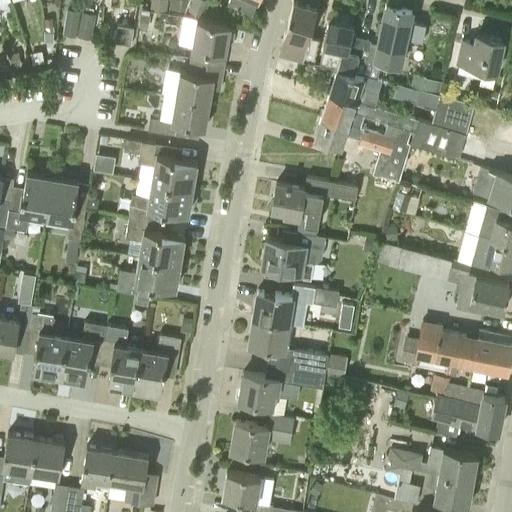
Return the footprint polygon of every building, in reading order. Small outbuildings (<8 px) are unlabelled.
[(167,0),(151,0),(150,9),(166,12),(167,0)] [(208,0),(192,0),(189,9),(204,15),(210,0),(208,0)] [(228,0),(228,2),(252,11),(256,0),(228,0)] [(309,34),(317,6),(296,0),(293,0),(284,33),(279,52),(303,59),(314,62),(314,63),(315,63),(320,38),(309,34)] [(378,77),(381,64),(382,58),(401,63),(406,38),(422,41),(426,23),(410,19),(412,7),(386,1),(380,31),(377,45),(370,44),(371,40),(351,35),(348,49),(342,48),(337,67),(378,77)] [(63,32),(77,35),(81,10),(67,8),(63,32)] [(78,34),(92,37),(96,12),(82,10),(78,34)] [(224,62),(231,22),(197,16),(191,56),(224,62)] [(327,65),(337,67),(342,48),(348,49),(351,35),(354,24),(329,19),(323,44),(324,44),(321,57),(329,59),(327,65)] [(121,26),(118,41),(131,44),(133,28),(121,26)] [(495,79),(504,39),(476,32),(474,41),(462,38),(457,61),(460,62),(458,71),(495,79)] [(224,62),(191,56),(188,70),(180,69),(176,94),(210,100),(212,86),(220,88),(224,62)] [(336,72),(329,90),(356,98),(377,104),(380,96),(376,95),(382,78),(378,77),(337,67),(337,69),(336,72)] [(436,107),(440,92),(421,87),(417,102),(436,107)] [(458,157),(458,156),(467,130),(432,120),(377,104),(356,98),(329,90),(322,113),(349,121),(410,141),(458,157)] [(474,102),(440,92),(436,107),(432,120),(467,130),(474,102)] [(205,126),(210,100),(176,94),(172,120),(150,116),(148,128),(175,133),(177,121),(205,126)] [(399,178),(410,141),(349,121),(322,113),(314,137),(341,145),(345,132),(360,137),(358,142),(380,148),(373,171),(399,178)] [(126,136),(124,148),(140,150),(138,160),(155,163),(152,179),(197,187),(197,186),(193,185),(197,160),(174,156),(175,155),(154,151),(156,141),(126,136)] [(511,202),(511,173),(481,163),(473,189),(496,196),(496,197),(511,202)] [(9,207),(6,224),(18,226),(27,228),(30,212),(46,215),(53,175),(49,174),(50,172),(48,171),(48,174),(27,171),(23,192),(22,192),(19,209),(9,207)] [(0,223),(6,224),(9,207),(10,199),(0,196),(0,188),(2,174),(0,174),(0,223)] [(307,174),(304,185),(290,183),(290,182),(286,181),(286,182),(276,180),(272,206),(286,209),(285,213),(299,216),(297,229),(298,229),(317,232),(318,223),(324,191),(356,197),(358,183),(307,174)] [(53,175),(46,215),(73,219),(76,201),(75,201),(78,179),(53,175)] [(133,192),(129,213),(164,219),(166,208),(188,212),(192,187),(197,188),(197,187),(152,179),(149,195),(133,192)] [(486,202),(478,232),(511,241),(511,219),(503,216),(505,208),(486,202)] [(164,219),(129,213),(125,235),(142,238),(140,254),(180,261),(184,235),(162,231),(164,219)] [(80,238),(83,225),(70,223),(68,235),(80,238)] [(322,256),(322,254),(326,234),(326,233),(317,232),(298,229),(296,241),(266,236),(261,263),(304,270),(306,259),(316,260),(322,256)] [(491,258),(511,263),(511,241),(478,232),(472,260),(471,260),(471,261),(489,266),(491,258)] [(397,264),(402,244),(386,240),(386,241),(382,240),(380,250),(379,250),(377,259),(397,264)] [(453,256),(428,250),(402,244),(397,264),(447,277),(449,268),(460,271),(456,288),(460,289),(456,304),(484,310),(485,305),(503,308),(509,282),(469,273),(469,271),(468,271),(471,261),(471,260),(453,256)] [(153,282),(176,286),(180,261),(140,254),(137,269),(120,267),(116,288),(131,291),(132,281),(153,284),(153,282)] [(18,300),(21,301),(30,302),(34,274),(22,272),(18,300)] [(313,300),(337,305),(339,288),(316,284),(313,300)] [(253,315),(288,321),(293,293),(275,290),(275,291),(258,288),(253,315)] [(29,329),(30,324),(32,310),(33,303),(30,302),(21,301),(19,317),(0,313),(0,347),(13,349),(17,327),(29,329)] [(58,378),(59,378),(66,333),(51,330),(54,313),(32,310),(30,324),(39,326),(36,346),(38,347),(34,369),(59,373),(58,378)] [(253,315),(249,342),(266,344),(266,346),(283,349),(288,321),(253,315)] [(60,373),(85,378),(88,360),(100,362),(107,322),(85,319),(82,335),(66,333),(59,378),(60,378),(60,373)] [(417,361),(418,354),(447,359),(446,368),(459,371),(461,361),(472,363),(477,335),(441,328),(442,323),(422,319),(419,336),(405,334),(401,358),(417,361)] [(111,364),(108,382),(133,386),(132,391),(133,391),(141,346),(126,343),(128,326),(107,322),(100,362),(111,364)] [(179,349),(181,335),(160,331),(157,348),(141,346),(133,391),(134,391),(135,386),(160,390),(164,368),(165,368),(169,348),(179,349)] [(472,363),(508,370),(511,351),(511,341),(477,335),(472,363)] [(294,362),(326,368),(329,351),(296,346),(294,362)] [(323,385),(326,368),(294,362),(291,379),(323,385)] [(270,411),(284,413),(288,391),(278,389),(280,376),(244,369),(239,398),(251,400),(250,407),(270,411)] [(430,393),(435,394),(446,397),(450,376),(435,373),(430,393)] [(481,404),(446,397),(435,394),(430,414),(498,429),(505,395),(483,392),(481,404)] [(235,417),(231,447),(245,449),(245,450),(264,453),(266,436),(279,438),(281,425),(292,427),(294,415),(284,413),(270,411),(268,423),(235,417)] [(5,465),(4,473),(3,477),(29,481),(31,469),(36,435),(32,435),(33,431),(25,430),(24,433),(8,431),(2,464),(5,465)] [(59,473),(65,440),(36,435),(31,469),(59,473)] [(82,473),(111,478),(116,448),(87,443),(82,473)] [(439,472),(473,478),(477,453),(443,446),(443,448),(432,445),(428,464),(418,463),(420,451),(391,446),(387,467),(400,471),(401,465),(439,471),(439,472)] [(116,448),(111,478),(128,481),(125,498),(153,502),(156,479),(145,478),(148,453),(116,448)] [(222,495),(256,501),(261,502),(259,511),(301,511),(302,509),(270,503),(274,478),(227,469),(222,495)] [(434,497),(468,503),(473,478),(439,472),(434,497)] [(395,496),(413,500),(416,501),(420,483),(399,479),(395,496)] [(63,511),(68,483),(55,481),(49,511),(63,511)] [(68,483),(63,511),(79,511),(84,486),(68,483)] [(409,511),(410,511),(413,500),(395,496),(376,491),(371,511),(376,511),(385,511),(387,506),(409,511)]
